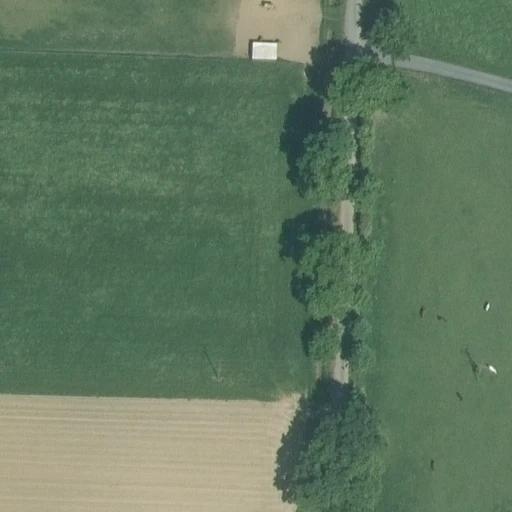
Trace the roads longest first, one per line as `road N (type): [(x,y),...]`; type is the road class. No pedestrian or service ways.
road 1 (unclassified): [(355,0),(339,511)]
road 2 (track): [(354,52),(511,90)]
